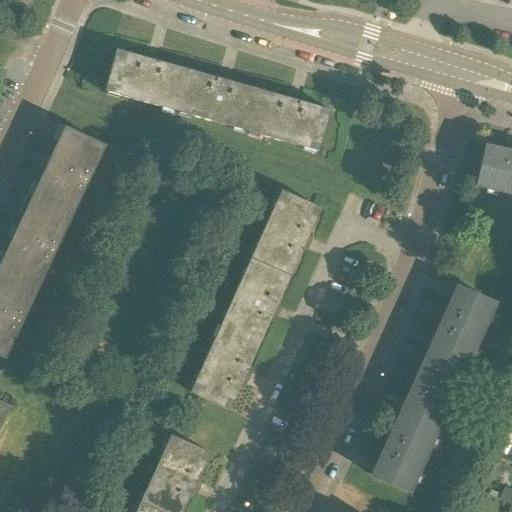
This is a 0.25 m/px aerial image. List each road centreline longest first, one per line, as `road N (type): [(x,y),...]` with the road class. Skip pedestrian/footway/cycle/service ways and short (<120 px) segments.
road 1 (unclassified): [(212,511),(331,243),(350,225),(412,247)]
road 2 (unclassified): [(301,511),(412,247)]
road 3 (tertiary): [(460,74),(199,0)]
road 4 (unclassified): [(412,247),(460,74)]
road 5 (unclassified): [(0,159),(72,0)]
